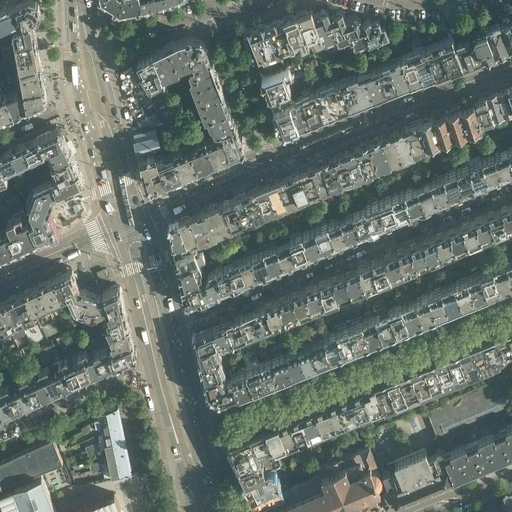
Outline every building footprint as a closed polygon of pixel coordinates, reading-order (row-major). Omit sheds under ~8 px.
[(40,11),(41,9),(40,8),(37,2),(37,0),(35,0),(21,0),(15,3),(22,18),(21,19),(23,24),(33,19),(33,20),(37,18),(38,16),(37,16),(40,10),(40,11)] [(126,10),(124,0),(102,0),(119,11),(126,10)] [(143,6),(141,0),(124,0),(126,10),(143,6)] [(22,18),(15,3),(8,6),(7,5),(0,8),(0,9),(0,10),(7,25),(21,19),(22,18)] [(323,37),(314,13),(311,7),(306,9),(305,9),(299,11),(298,12),(309,41),(315,39),(316,40),(322,37),(323,37)] [(337,34),(329,14),(327,9),(326,10),(326,9),(324,9),(321,10),(320,12),(319,12),(319,11),(314,13),(323,37),(322,37),(325,43),(330,41),(328,37),(336,34),(337,34)] [(352,34),(345,16),(342,10),(341,11),(341,10),(339,10),(336,11),(335,13),(334,13),(334,12),(329,14),(337,34),(336,34),(340,43),(345,41),(343,37),(351,34),(352,34)] [(309,41),(298,12),(297,11),(292,13),(291,13),(285,16),(284,16),(284,17),(295,46),(301,43),(302,44),(309,41)] [(368,38),(362,22),(360,17),(360,16),(355,14),(355,15),(350,16),(349,14),(345,16),(352,34),(351,34),(356,46),(361,44),(360,41),(367,38),(368,38)] [(295,46),(284,17),(279,19),(278,19),(277,19),(276,19),(275,20),(274,20),(273,21),(272,22),(271,22),(282,51),(295,46)] [(511,45),(511,18),(500,23),(509,47),(511,45)] [(39,54),(33,20),(33,19),(23,24),(0,34),(0,35),(9,74),(22,72),(42,68),(39,54)] [(388,34),(385,24),(381,26),(380,21),(378,20),(377,20),(377,21),(375,21),(374,20),(371,21),(370,19),(369,19),(367,19),(364,20),(363,21),(363,22),(362,22),(368,38),(367,38),(370,45),(379,42),(378,40),(386,37),(385,35),(388,34)] [(282,51),(271,22),(265,24),(263,24),(263,25),(262,25),(261,25),(260,26),(259,26),(259,27),(257,27),(269,57),(282,51)] [(509,47),(500,23),(486,28),(496,52),(509,47)] [(269,57),(257,27),(252,29),(251,29),(250,29),(249,30),(248,30),(247,31),(246,31),(245,32),(244,33),(246,37),(247,41),(255,62),(269,57)] [(496,52),(486,28),(475,32),(473,37),(482,58),(496,52)] [(210,56),(207,47),(205,44),(204,43),(204,42),(202,41),(201,40),(199,39),(199,38),(196,37),(195,37),(194,36),(192,36),(191,36),(190,36),(188,36),(188,35),(186,36),(184,36),(192,57),(194,62),(210,56)] [(192,57),(184,36),(183,36),(180,37),(172,41),(169,42),(177,63),(192,57)] [(463,65),(455,44),(452,36),(438,41),(449,69),(449,70),(463,65)] [(482,58),(473,37),(455,44),(463,65),(482,58)] [(449,69),(438,41),(425,46),(436,73),(436,74),(449,69)] [(177,63),(169,42),(154,50),(163,72),(178,66),(177,63)] [(436,73),(425,46),(413,51),(423,77),(423,78),(436,73)] [(170,96),(161,79),(160,77),(164,75),(163,72),(154,50),(139,58),(140,58),(139,61),(138,61),(139,62),(132,66),(149,95),(145,98),(147,102),(152,99),(165,121),(180,117),(172,96),(170,96)] [(423,77),(413,51),(400,56),(411,81),(411,82),(423,77)] [(210,56),(194,62),(188,64),(187,66),(189,72),(188,74),(191,81),(216,71),(210,56)] [(411,81),(400,56),(388,61),(398,86),(411,81)] [(336,73),(334,66),(331,59),(328,61),(333,74),(336,73)] [(398,86),(388,61),(376,65),(386,91),(398,86)] [(386,91),(376,65),(364,70),(374,96),(386,91)] [(293,84),(291,78),(293,78),(289,66),(261,77),(268,93),(285,87),(293,84)] [(45,85),(42,68),(22,72),(25,89),(45,85)] [(167,82),(179,77),(182,76),(180,70),(165,77),(167,82)] [(374,96),(364,70),(351,75),(362,101),(374,96)] [(223,88),(216,71),(191,81),(198,97),(223,88)] [(362,101),(351,75),(339,80),(349,106),(362,101)] [(182,85),(179,77),(167,82),(170,90),(182,85)] [(349,106),(339,80),(339,78),(326,83),(337,111),(349,106)] [(337,111),(326,83),(313,88),(324,116),(337,111)] [(47,96),(47,95),(46,95),(45,89),(46,89),(45,85),(25,89),(26,96),(27,96),(29,107),(39,102),(44,99),(44,100),(45,99),(47,96)] [(299,126),(289,99),(290,99),(285,87),(268,93),(271,102),(273,107),(273,109),(274,108),(276,114),(276,116),(276,115),(279,121),(278,121),(279,123),(279,122),(281,128),(281,130),(282,130),(283,130),(285,131),(284,131),(285,131),(287,131),(287,130),(292,128),(292,129),(294,128),(293,128),(295,127),(297,126),(299,126)] [(229,104),(224,92),(223,88),(198,97),(204,114),(206,113),(229,104)] [(324,116),(313,88),(301,93),(301,94),(312,121),(324,116)] [(511,110),(511,102),(507,88),(497,92),(504,113),(511,110)] [(29,107),(27,96),(26,96),(25,96),(25,94),(17,90),(5,93),(6,95),(14,113),(29,107)] [(14,113),(6,95),(3,97),(0,91),(0,113),(2,118),(14,113)] [(504,114),(504,113),(497,92),(486,96),(494,118),(504,114)] [(301,94),(290,99),(289,99),(299,126),(312,121),(301,94)] [(494,119),(494,118),(486,96),(474,101),(482,124),(494,119)] [(482,124),(474,101),(460,106),(468,129),(468,131),(473,129),(474,131),(483,128),(482,124)] [(235,120),(229,105),(229,104),(206,113),(209,120),(211,119),(214,127),(216,128),(219,126),(235,120)] [(468,129),(460,106),(446,110),(454,134),(455,137),(460,136),(459,132),(468,129)] [(454,134),(446,110),(432,115),(440,139),(454,134)] [(440,139),(432,115),(418,119),(426,143),(440,139)] [(182,129),(180,118),(174,120),(177,130),(182,129)] [(426,143),(418,119),(417,119),(410,122),(410,123),(406,125),(414,148),(414,150),(420,148),(419,144),(425,142),(426,144),(426,143)] [(245,145),(236,121),(235,120),(219,126),(221,131),(231,154),(232,154),(232,153),(234,152),(234,153),(243,149),(243,148),(244,145),(245,145)] [(414,148),(406,125),(402,126),(398,127),(398,128),(394,129),(403,156),(409,154),(408,150),(414,148)] [(47,145),(65,137),(64,135),(61,129),(61,128),(57,127),(56,127),(50,130),(37,136),(45,152),(46,151),(47,148),(48,147),(47,145)] [(160,145),(156,129),(135,135),(137,140),(136,141),(138,150),(152,147),(160,145)] [(403,156),(394,129),(390,131),(386,133),(382,134),(390,157),(395,155),(397,158),(403,156)] [(231,154),(221,131),(213,134),(212,131),(204,135),(215,161),(228,155),(230,154),(231,154)] [(392,161),(390,157),(382,134),(382,135),(382,134),(370,139),(378,162),(384,160),(386,163),(392,161)] [(215,161),(204,135),(195,139),(196,142),(189,144),(199,167),(215,161)] [(45,152),(37,136),(24,142),(31,158),(45,152)] [(72,153),(65,137),(47,145),(48,147),(50,152),(48,153),(49,155),(45,157),(44,161),(46,165),(53,162),(72,153)] [(378,162),(370,139),(358,144),(366,168),(367,172),(374,169),(373,164),(378,162)] [(31,158),(24,142),(11,148),(18,164),(31,158)] [(199,167),(189,144),(182,148),(181,145),(172,148),(173,151),(183,174),(188,172),(195,168),(196,169),(199,167)] [(366,168),(358,144),(354,146),(350,147),(350,148),(346,149),(355,177),(361,175),(360,170),(366,168)] [(167,180),(156,155),(155,152),(152,147),(138,150),(146,180),(147,180),(156,184),(156,185),(167,180)] [(18,164),(11,148),(0,152),(0,164),(3,171),(18,164)] [(511,170),(511,159),(507,148),(495,154),(503,174),(511,170)] [(355,177),(346,149),(342,151),(338,153),(334,155),(342,177),(348,175),(349,179),(355,177)] [(183,174),(173,151),(166,154),(163,152),(156,155),(167,180),(183,174)] [(79,169),(76,162),(72,153),(53,162),(59,175),(60,177),(79,169)] [(503,174),(495,154),(482,159),(490,179),(503,174)] [(342,177),(334,155),(330,156),(322,159),(329,182),(335,180),(336,184),(343,181),(342,177)] [(330,183),(329,182),(322,159),(311,164),(321,190),(326,188),(325,185),(330,183)] [(490,179),(482,159),(469,164),(477,184),(490,179)] [(321,190),(311,164),(300,168),(310,194),(315,192),(321,190)] [(477,184),(469,164),(456,170),(464,190),(477,184)] [(310,194),(300,168),(289,173),(299,199),(305,197),(310,194)] [(82,182),(84,178),(79,169),(60,177),(59,175),(51,178),(58,192),(82,182)] [(464,190),(456,170),(443,175),(452,195),(464,190)] [(299,199),(289,173),(278,178),(287,201),(292,198),(293,202),(299,199)] [(452,195),(443,175),(430,180),(438,200),(452,195)] [(47,213),(54,193),(58,192),(51,178),(50,178),(34,186),(28,201),(30,202),(28,207),(34,219),(37,218),(38,221),(48,217),(47,213)] [(287,201),(278,178),(267,182),(277,208),(277,210),(283,208),(282,205),(288,203),(287,201)] [(438,200),(430,180),(417,185),(426,206),(438,200)] [(277,208),(267,182),(256,187),(265,210),(270,208),(271,210),(277,208)] [(426,206),(417,185),(405,190),(413,211),(426,206)] [(265,210),(256,187),(245,191),(255,217),(261,215),(260,212),(265,210)] [(413,211),(405,190),(391,196),(399,216),(413,211)] [(255,217),(245,191),(234,196),(243,219),(248,217),(249,220),(255,217)] [(37,239),(29,222),(17,195),(6,201),(14,218),(26,245),(37,239)] [(243,219),(234,196),(223,201),(232,223),(237,221),(238,222),(243,220),(243,219)] [(399,216),(391,196),(378,201),(387,222),(399,216)] [(232,223),(223,201),(201,210),(200,210),(211,236),(233,227),(232,223)] [(387,222),(378,201),(366,207),(374,227),(387,222)] [(511,226),(511,202),(500,208),(508,228),(511,226)] [(374,227),(366,207),(352,212),(361,232),(374,227)] [(508,228),(500,208),(487,213),(495,233),(508,228)] [(211,236),(200,210),(189,215),(198,237),(200,240),(205,237),(206,238),(211,236)] [(361,232),(352,212),(340,217),(348,237),(361,232)] [(495,233),(487,213),(474,218),(482,239),(495,233)] [(198,237),(189,215),(188,215),(179,219),(178,219),(187,239),(193,236),(194,239),(198,237)] [(53,230),(51,224),(51,223),(48,217),(38,221),(37,218),(34,219),(29,222),(37,239),(55,231),(54,230),(53,230)] [(348,237),(340,217),(327,222),(336,243),(348,237)] [(26,245),(14,218),(7,221),(12,230),(7,232),(15,250),(26,245)] [(482,239),(474,218),(461,224),(469,244),(482,239)] [(187,239),(178,219),(170,223),(168,227),(175,256),(191,250),(187,239)] [(336,243),(327,222),(315,227),(324,248),(336,243)] [(469,244),(461,224),(448,229),(456,249),(469,244)] [(324,248),(315,227),(302,233),(311,253),(324,248)] [(456,249),(448,229),(435,235),(443,255),(456,249)] [(15,250),(7,232),(2,235),(0,230),(0,247),(4,255),(15,250)] [(251,238),(248,233),(237,238),(238,239),(239,243),(251,238)] [(311,253),(302,233),(295,236),(293,233),(289,235),(298,258),(311,253)] [(298,258),(289,235),(283,237),(284,240),(277,243),(285,263),(298,258)] [(443,255),(435,235),(422,240),(430,260),(443,255)] [(239,243),(238,239),(229,242),(231,247),(239,243)] [(430,260),(422,240),(409,245),(417,266),(430,260)] [(285,263),(277,243),(269,246),(268,244),(263,246),(272,269),(285,263)] [(417,266),(409,245),(396,251),(404,271),(417,266)] [(272,269),(263,246),(257,248),(258,251),(251,254),(259,274),(260,274),(272,269)] [(197,261),(205,257),(203,251),(196,253),(194,249),(191,250),(175,256),(178,268),(197,261)] [(259,274),(251,254),(250,251),(244,253),(245,256),(239,258),(248,279),(259,274)] [(404,271),(396,251),(383,256),(391,276),(404,271)] [(391,276),(383,256),(370,261),(378,281),(391,276)] [(248,279),(239,258),(234,261),(233,258),(227,260),(236,283),(248,279)] [(236,283),(227,260),(221,263),(222,266),(216,268),(217,270),(225,288),(236,283)] [(203,285),(200,278),(199,275),(202,273),(197,261),(178,268),(178,269),(181,281),(183,291),(186,301),(185,302),(189,303),(199,299),(207,296),(203,285)] [(378,281),(370,261),(357,266),(365,287),(378,281)] [(511,282),(511,275),(506,261),(493,267),(501,287),(511,282)] [(365,287),(357,266),(344,272),(352,292),(353,294),(360,292),(359,289),(365,287)] [(501,287),(493,267),(480,272),(488,292),(501,287)] [(67,286),(77,281),(75,276),(74,276),(72,270),(71,268),(54,276),(63,296),(69,294),(70,293),(67,286)] [(105,269),(97,272),(100,280),(101,280),(102,284),(108,281),(106,277),(108,276),(105,269)] [(225,288),(217,270),(209,273),(210,275),(207,276),(206,277),(208,283),(203,285),(207,296),(212,294),(225,288)] [(352,292),(344,272),(331,277),(340,297),(352,292)] [(488,292),(480,272),(467,277),(475,298),(488,292)] [(63,296),(54,276),(39,283),(48,303),(63,296)] [(340,297),(331,277),(318,282),(326,303),(340,297)] [(475,298),(467,277),(454,283),(462,303),(475,298)] [(83,310),(90,290),(79,286),(77,281),(67,286),(70,293),(69,294),(75,307),(83,310)] [(326,303),(318,282),(305,288),(313,308),(326,303)] [(56,321),(48,303),(39,283),(24,289),(42,328),(56,321)] [(462,303),(454,283),(441,288),(449,308),(462,303)] [(125,308),(122,293),(120,287),(121,287),(120,286),(117,284),(116,285),(111,287),(103,291),(103,292),(109,305),(104,307),(106,311),(108,310),(110,315),(125,308)] [(313,308),(305,288),(292,293),(300,313),(313,308)] [(449,308),(441,288),(428,293),(436,313),(449,308)] [(39,322),(24,289),(9,296),(18,316),(24,329),(39,322)] [(109,305),(103,292),(99,293),(90,290),(83,310),(92,313),(104,307),(109,305)] [(300,313),(292,293),(278,299),(286,319),(300,313)] [(436,313),(428,293),(415,298),(423,319),(436,313)] [(18,316),(9,296),(0,300),(0,306),(12,332),(13,335),(20,332),(14,318),(18,316)] [(415,298),(402,304),(401,304),(410,324),(423,319),(415,298)] [(286,319),(278,299),(265,304),(274,326),(275,328),(282,325),(280,322),(286,319)] [(410,324),(401,304),(402,304),(401,302),(393,305),(394,307),(388,309),(397,329),(410,324)] [(274,326),(265,304),(252,310),(260,330),(268,327),(268,329),(274,326)] [(12,332),(0,306),(0,326),(4,336),(12,332)] [(129,324),(125,308),(110,315),(93,322),(93,337),(99,334),(106,330),(107,331),(110,329),(111,332),(129,324)] [(397,329),(388,309),(376,314),(384,335),(397,329)] [(260,330),(252,310),(239,315),(248,337),(254,334),(253,333),(260,330)] [(384,335),(376,314),(362,319),(371,340),(384,335)] [(248,337),(239,315),(226,320),(234,340),(242,337),(243,339),(248,337)] [(371,340),(362,319),(349,325),(358,345),(371,340)] [(234,340),(226,320),(212,326),(218,340),(220,339),(222,345),(234,340)] [(133,340),(131,331),(130,329),(130,326),(129,325),(129,324),(111,332),(114,339),(112,340),(114,346),(115,348),(133,340)] [(358,345),(349,325),(336,330),(345,350),(358,345)] [(218,340),(212,326),(193,334),(197,349),(215,342),(218,340)] [(511,348),(511,341),(507,328),(495,333),(504,354),(509,349),(511,348)] [(82,335),(80,329),(73,332),(76,338),(82,335)] [(345,350),(336,330),(323,335),(324,336),(332,356),(345,350)] [(504,354),(495,333),(484,337),(492,359),(504,354)] [(101,340),(99,334),(93,337),(89,339),(91,345),(101,340)] [(332,356),(324,336),(311,342),(318,361),(332,356)] [(494,363),(492,359),(484,337),(471,342),(482,367),(494,363)] [(135,352),(136,351),(133,340),(115,348),(114,346),(111,348),(108,350),(114,363),(134,354),(135,354),(134,353),(135,352)] [(58,350),(54,341),(46,345),(50,353),(58,350)] [(227,352),(222,345),(215,342),(197,349),(200,363),(227,352)] [(318,361),(311,342),(298,347),(306,366),(318,361)] [(482,367),(471,342),(459,347),(470,372),(482,367)] [(34,350),(32,344),(22,349),(25,355),(35,351),(34,350)] [(114,363),(108,350),(111,348),(109,345),(108,344),(94,351),(95,352),(102,369),(114,363)] [(47,353),(44,346),(34,350),(35,351),(38,357),(47,353)] [(306,366),(298,347),(285,352),(293,371),(306,366)] [(470,372),(459,347),(447,352),(457,377),(470,372)] [(95,352),(90,355),(87,348),(82,350),(93,373),(102,369),(95,352)] [(242,359),(254,353),(253,349),(240,354),(242,359)] [(93,373),(82,351),(78,353),(77,351),(72,354),(75,362),(83,378),(93,373)] [(233,366),(230,359),(227,352),(200,363),(203,378),(221,371),(233,366)] [(293,371),(285,352),(272,357),(280,377),(293,371)] [(457,377),(447,352),(434,357),(444,383),(457,377)] [(83,378),(75,362),(70,364),(67,357),(62,360),(73,382),(83,378)] [(280,377),(272,357),(258,363),(266,382),(280,377)] [(444,383),(434,357),(422,362),(432,387),(444,383)] [(73,382),(62,360),(58,362),(61,368),(56,371),(63,387),(73,382)] [(432,387),(422,362),(410,367),(420,392),(432,387)] [(266,382),(258,363),(245,368),(253,387),(266,382)] [(43,396),(33,373),(29,365),(19,369),(23,377),(34,401),(43,396)] [(63,387),(56,371),(51,373),(48,366),(43,369),(53,391),(63,387)] [(420,392),(410,367),(398,372),(408,397),(420,392)] [(253,387),(245,368),(238,371),(239,373),(232,375),(239,393),(253,387)] [(53,391),(43,369),(33,373),(43,396),(53,391)] [(227,384),(225,380),(221,371),(203,378),(207,393),(214,397),(220,386),(221,387),(227,384)] [(140,387),(143,374),(135,372),(132,385),(140,387)] [(408,397),(398,372),(386,377),(396,402),(408,397)] [(511,385),(510,380),(511,379),(508,372),(502,374),(507,388),(511,385)] [(511,399),(509,393),(507,388),(502,374),(425,405),(439,438),(440,440),(444,438),(460,432),(461,433),(463,432),(467,442),(472,439),(468,430),(470,429),(470,428),(494,418),(495,419),(497,418),(501,428),(506,425),(502,416),(504,415),(504,413),(510,411),(511,410),(511,399)] [(239,393),(232,375),(227,378),(225,380),(227,384),(221,387),(220,386),(214,397),(221,400),(239,393)] [(34,401),(23,377),(18,380),(22,387),(16,389),(24,405),(34,401)] [(396,402),(386,377),(374,382),(384,405),(384,407),(396,402)] [(384,405),(374,382),(362,386),(372,410),(384,405)] [(24,405),(16,389),(11,391),(8,384),(3,387),(14,410),(24,405)] [(372,410),(362,386),(350,391),(360,415),(372,410)] [(14,410),(3,387),(0,388),(0,391),(2,396),(0,396),(0,405),(4,414),(14,410)] [(360,415),(350,391),(338,396),(348,420),(360,415)] [(348,420),(338,396),(327,401),(336,425),(348,420)] [(336,425),(327,401),(315,406),(324,429),(336,425)] [(121,419),(118,406),(101,414),(102,419),(93,421),(94,425),(102,423),(121,419)] [(324,429),(315,406),(302,411),(312,434),(318,432),(320,432),(323,431),(324,429)] [(312,434),(302,411),(290,416),(300,439),(312,434)] [(511,452),(511,451),(511,416),(511,415),(510,411),(504,413),(504,415),(502,416),(506,425),(501,428),(511,452)] [(300,439),(290,416),(278,421),(288,444),(294,441),(296,442),(299,441),(300,439)] [(511,452),(501,428),(497,418),(495,419),(494,418),(470,428),(470,429),(468,430),(472,439),(483,464),(506,454),(509,453),(511,452)] [(124,430),(121,419),(102,423),(94,425),(95,428),(103,427),(105,433),(124,430)] [(288,444),(278,421),(266,425),(274,444),(276,449),(288,444)] [(274,444),(266,425),(251,432),(255,442),(256,445),(259,446),(264,444),(265,446),(267,447),(274,444)] [(126,440),(124,430),(105,433),(106,440),(97,442),(98,446),(107,444),(126,440)] [(255,442),(251,432),(226,441),(232,452),(251,444),(255,442)] [(122,511),(115,492),(65,511),(56,511),(42,474),(33,477),(32,474),(63,461),(56,443),(53,436),(0,460),(0,485),(21,478),(23,481),(0,490),(0,494),(5,506),(7,511),(122,511)] [(483,464),(472,439),(467,442),(444,451),(454,476),(455,475),(456,475),(465,471),(466,471),(469,470),(470,469),(471,469),(473,468),(474,468),(475,467),(476,467),(479,465),(480,465),(481,465),(481,464),(483,464)] [(128,451),(126,440),(107,444),(98,446),(99,449),(108,448),(109,455),(128,451)] [(260,465),(252,447),(251,444),(232,452),(246,480),(266,472),(275,468),(279,466),(277,461),(264,467),(262,463),(260,465)] [(454,476),(444,451),(442,444),(437,446),(436,448),(437,451),(429,454),(426,448),(394,460),(397,467),(390,470),(389,468),(383,470),(389,484),(396,500),(454,476)] [(377,488),(375,487),(379,486),(378,483),(378,482),(379,481),(380,481),(381,479),(381,478),(381,477),(381,476),(381,475),(381,474),(381,473),(380,471),(379,470),(378,469),(377,468),(375,468),(374,468),(373,468),(372,468),(370,465),(376,462),(369,446),(319,467),(322,474),(286,488),(275,493),(276,494),(279,502),(279,503),(274,505),(277,511),(276,511),(366,511),(376,508),(376,507),(377,506),(377,505),(377,504),(380,503),(380,502),(380,501),(380,500),(379,499),(378,499),(379,498),(380,497),(380,496),(380,495),(380,494),(380,493),(380,492),(380,491),(379,491),(379,490),(378,489),(377,488)] [(130,461),(128,451),(109,455),(111,461),(102,463),(103,467),(112,465),(130,461)] [(103,467),(100,468),(92,469),(92,473),(112,469),(114,476),(126,473),(133,471),(130,461),(112,465),(103,467)] [(281,488),(274,471),(276,470),(275,468),(266,472),(246,480),(256,501),(275,493),(286,488),(285,486),(281,488)] [(396,500),(389,484),(385,486),(385,488),(381,490),(384,496),(382,497),(382,498),(384,505),(396,500)]
